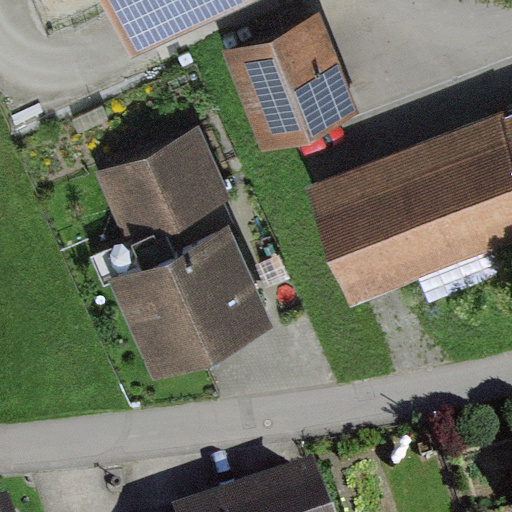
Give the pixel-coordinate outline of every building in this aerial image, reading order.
[(150,0),(160,21),(204,0),(150,0)] [(334,13),(245,47),(280,138),(369,104),(334,13)] [(511,122),(329,192),(363,282),(511,224),(511,122)] [(242,197),(213,128),(114,170),(155,265),(121,280),(157,365),(294,306),(257,219),(192,246),(182,222),(242,197)] [(334,511),(323,480),(230,511),(334,511)]
